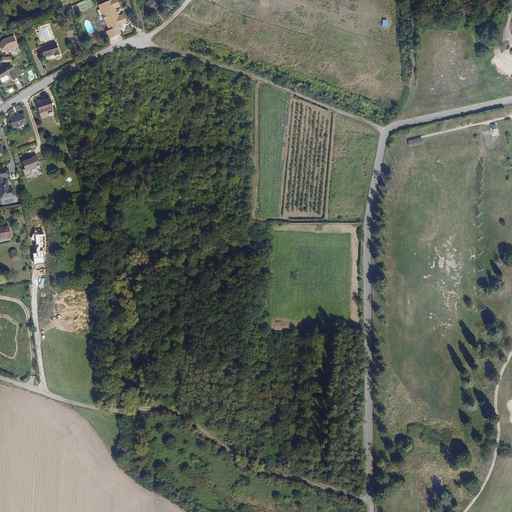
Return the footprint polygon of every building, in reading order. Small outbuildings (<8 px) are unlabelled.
[(118,10),(118,8),(122,6),(119,0),(110,0),(99,5),(111,30),(108,31),(111,39),(123,33),(120,26),(129,22),(125,13),(121,15),(120,13),(118,10)] [(156,9),(159,7),(154,0),(149,0),(144,4),(151,13),(153,11),(156,9)] [(16,46),(13,36),(3,39),(0,42),(0,48),(5,53),(7,53),(9,50),(9,48),(16,46)] [(60,54),(56,43),(40,47),(44,58),(54,54),(54,56),(60,54)] [(17,76),(10,65),(0,70),(0,77),(6,75),(6,76),(9,74),(12,79),(17,76)] [(53,109),(49,98),(40,101),(40,100),(36,101),(38,107),(40,106),(42,113),(53,109)] [(26,124),(22,114),(9,118),(13,129),(26,124)] [(496,122),(490,124),(494,136),(500,134),(496,122)] [(410,147),(424,143),(422,137),(408,140),(410,147)] [(34,157),(23,160),(26,169),(23,170),(26,176),(32,174),(30,169),(38,167),(37,165),(40,164),(37,154),(34,156),(34,157)] [(10,176),(8,167),(0,168),(0,193),(1,198),(15,195),(13,186),(10,187),(8,179),(4,180),(3,177),(10,176)] [(9,229),(8,226),(0,227),(0,239),(10,237),(9,229)]
